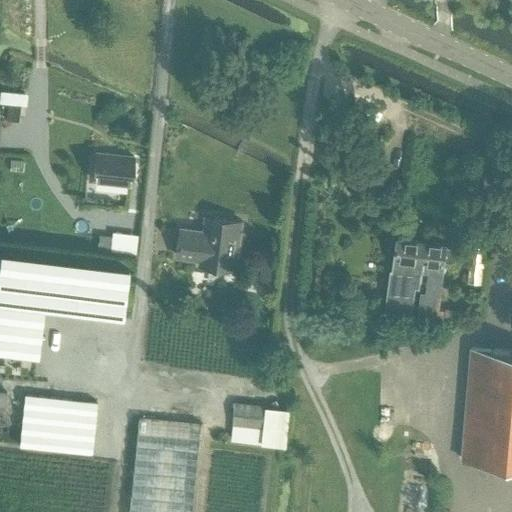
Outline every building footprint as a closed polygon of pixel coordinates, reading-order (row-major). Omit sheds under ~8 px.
[(19,104),(7,102),(5,119),(17,120),(19,104)] [(92,179),(130,183),(133,156),(95,152),(92,179)] [(199,264),(235,268),(241,221),(205,216),(203,231),(181,228),(177,256),(200,259),(199,264)] [(389,276),(384,312),(411,315),(415,287),(419,288),(420,282),(422,272),(423,272),(427,242),(422,241),(422,242),(397,238),(391,277),(389,276)] [(343,249),(348,250),(353,247),(354,241),(345,239),(343,249)] [(420,292),(417,316),(442,319),(443,310),(438,310),(443,275),(444,261),(452,262),(455,260),(456,251),(454,248),(446,247),(446,245),(431,243),(427,242),(423,272),(428,273),(425,292),(420,292)] [(473,247),(469,283),(483,285),(487,249),(473,247)] [(0,254),(0,352),(37,357),(37,356),(43,309),(119,319),(122,319),(128,270),(124,269),(0,254)] [(275,284),(277,264),(262,263),(260,282),(275,284)] [(462,458),(511,461),(511,350),(471,347),(462,458)] [(96,402),(24,394),(19,446),(91,453),(96,402)] [(236,402),(232,438),(286,445),(290,408),(236,402)] [(192,511),(202,424),(138,418),(128,511),(192,511)]
